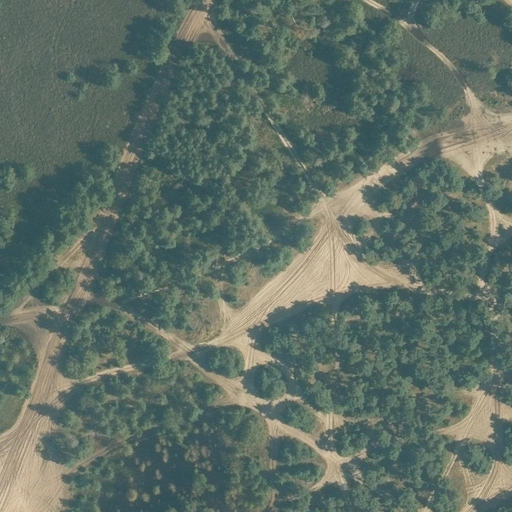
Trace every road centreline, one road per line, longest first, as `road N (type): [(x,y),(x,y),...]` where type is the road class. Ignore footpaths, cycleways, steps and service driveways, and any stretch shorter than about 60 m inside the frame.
road 1 (track): [(370,0),(465,74),(481,132),(474,180),(494,208),(481,298),(369,286),(304,303),(187,356),(75,384),(41,403)]
road 2 (track): [(0,496),(41,403),(82,274),(201,0)]
road 3 (track): [(82,274),(240,397),(409,511)]
road 4 (track): [(345,199),(214,268),(116,300),(0,319)]
road 5 (track): [(511,121),(414,156),(345,199),(251,331)]
road 6 (track): [(0,497),(240,397),(251,331)]
road 7 (track): [(9,317),(102,227)]
